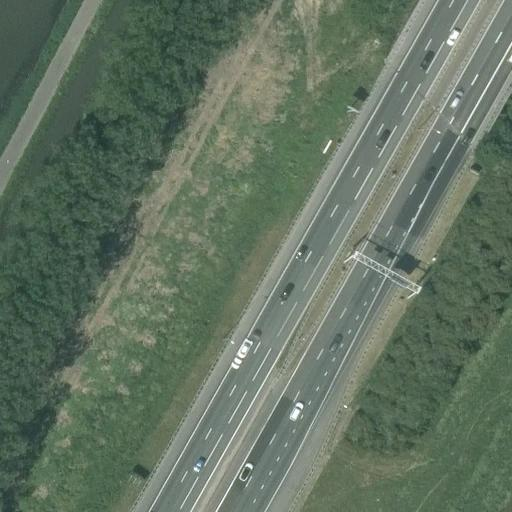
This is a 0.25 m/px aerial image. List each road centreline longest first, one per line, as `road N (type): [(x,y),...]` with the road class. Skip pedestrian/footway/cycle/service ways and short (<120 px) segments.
road 1 (motorway): [(455,0),(168,511)]
road 2 (motorway): [(236,511),(511,29)]
road 3 (unclassified): [(91,0),(0,173)]
